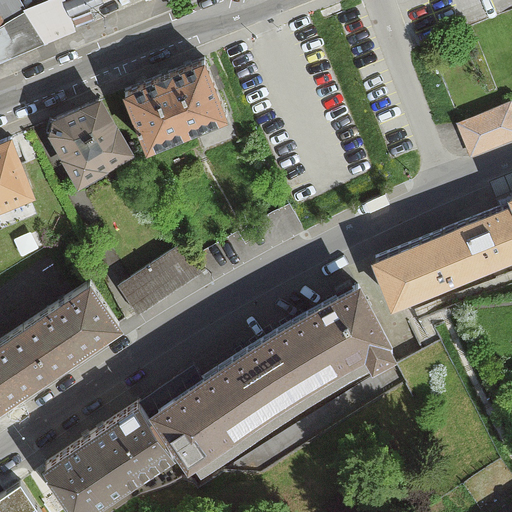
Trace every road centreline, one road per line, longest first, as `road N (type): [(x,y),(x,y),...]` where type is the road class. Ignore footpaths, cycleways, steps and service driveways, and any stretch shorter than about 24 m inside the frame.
road 1 (residential): [(0,450),(236,291),(446,181)]
road 2 (residential): [(0,105),(264,0)]
road 3 (residential): [(380,0),(446,181)]
